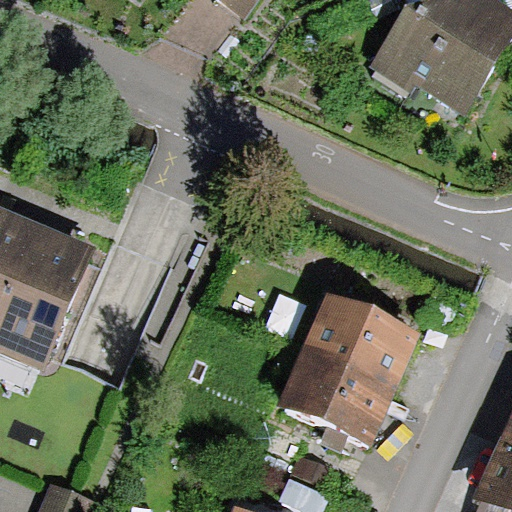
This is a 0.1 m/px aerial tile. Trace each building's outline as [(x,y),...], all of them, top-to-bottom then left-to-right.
[(213,0),(246,22),(261,0),(213,0)] [(431,0),(405,10),(372,70),(410,95),(416,85),(465,117),(511,44),(511,4),(505,0),(431,0)] [(0,351),(43,369),(92,249),(50,232),(30,223),(0,210),(0,351)] [(370,318),(329,300),(280,409),(327,430),(368,448),(416,339),(370,318)] [(511,418),(477,495),(485,499),(509,510),(511,511),(511,418)] [(90,511),(93,506),(50,487),(39,511),(90,511)] [(511,511),(485,499),(479,511),(511,511)]
